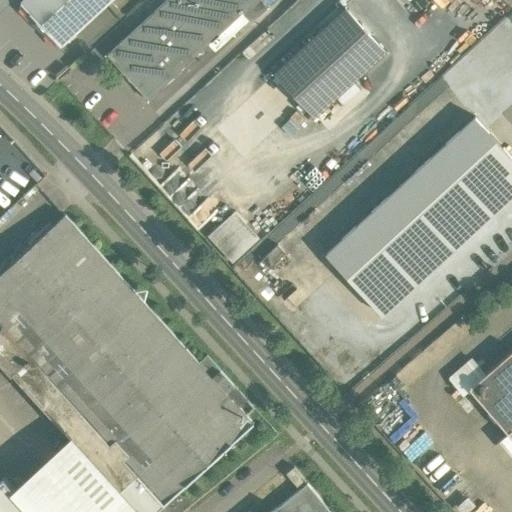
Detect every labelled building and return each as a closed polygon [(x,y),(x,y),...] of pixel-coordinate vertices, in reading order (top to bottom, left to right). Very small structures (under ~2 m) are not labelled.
[(24,0),(21,3),(60,46),(110,0),(24,0)] [(166,0),(107,55),(148,99),(254,0),(166,0)] [(97,17),(112,30),(122,18),(107,5),(97,17)] [(346,7),(273,73),(314,117),(386,51),(346,7)] [(511,156),(475,116),(326,253),(382,315),(511,196),(511,156)] [(241,224),(241,210),(200,211),(200,251),(260,251),(260,224),(241,224)] [(199,363),(65,215),(0,272),(0,360),(70,437),(119,491),(137,475),(164,504),(163,504),(164,505),(254,423),(247,415),(254,408),(206,355),(199,363)] [(511,350),(469,388),(511,437),(511,350)] [(70,437),(14,489),(35,511),(137,511),(119,491),(70,437)] [(164,504),(137,475),(119,491),(137,511),(155,511),(163,504),(164,504)] [(3,477),(0,480),(0,511),(35,511),(14,489),(3,477)] [(330,511),(307,484),(276,509),(275,508),(269,511),(330,511)] [(294,490),(290,484),(281,492),(285,497),(294,490)]
